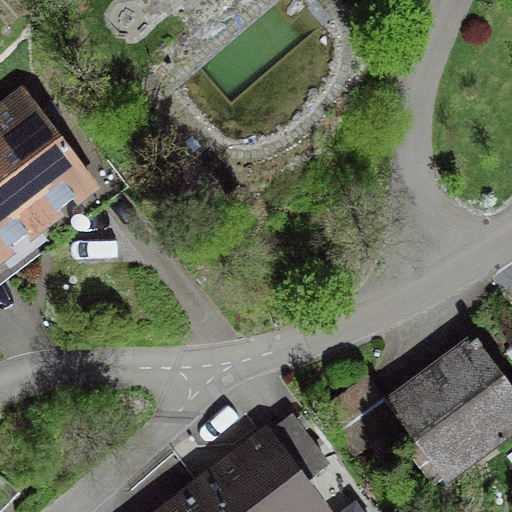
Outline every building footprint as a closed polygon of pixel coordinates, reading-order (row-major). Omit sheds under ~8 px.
[(27,113),(0,132),(0,172),(40,227),(86,193),(27,113)] [(0,256),(40,227),(0,172),(0,256)] [(511,420),(474,367),(400,418),(443,479),(511,430),(511,420)] [(363,387),(330,411),(348,436),(381,412),(363,387)] [(313,511),(267,454),(202,506),(206,511),(313,511)] [(0,481),(0,511),(2,511),(16,498),(0,481)]
